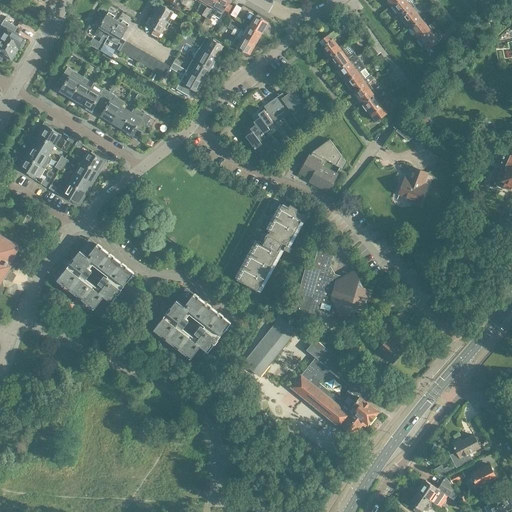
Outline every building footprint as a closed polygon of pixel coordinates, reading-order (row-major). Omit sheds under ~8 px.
[(203,15),(206,17),(216,0),(202,0),(202,1),(209,5),(203,15)] [(228,0),(216,0),(206,17),(205,20),(209,22),(214,13),(221,17),(223,13),(226,9),(231,12),(234,6),(229,3),(230,1),(228,0)] [(400,0),(393,6),(401,17),(419,3),(417,0),(416,1),(414,0),(400,0)] [(157,11),(154,15),(170,23),(172,19),(170,18),(174,12),(160,4),(160,5),(158,3),(154,9),(157,11)] [(410,27),(411,28),(428,14),(426,11),(425,13),(418,5),(420,3),(419,3),(401,17),(410,27)] [(231,15),(236,18),(242,8),(237,5),(231,15)] [(97,48),(100,50),(117,20),(114,18),(115,16),(109,12),(108,14),(107,14),(104,20),(99,17),(94,24),(98,27),(97,28),(105,32),(102,37),(103,37),(101,42),(97,48)] [(250,25),(249,27),(260,32),(262,34),(269,22),(251,12),(245,22),(250,25)] [(416,38),(417,39),(431,29),(437,24),(436,24),(434,21),(428,26),(423,20),(429,15),(428,14),(411,28),(409,29),(412,32),(414,34),(415,33),(418,37),(416,38)] [(170,23),(154,15),(152,19),(150,18),(146,23),(148,25),(155,29),(152,35),(159,39),(165,27),(167,28),(170,23)] [(4,19),(0,26),(0,38),(18,49),(18,48),(19,48),(20,47),(22,48),(26,41),(24,40),(25,39),(14,32),(17,27),(4,19)] [(122,22),(117,20),(100,50),(101,50),(103,46),(107,48),(108,46),(109,46),(114,37),(120,41),(121,39),(129,26),(128,26),(129,24),(123,21),(122,22)] [(249,27),(247,31),(246,33),(231,25),(229,29),(234,32),(243,37),(256,44),(262,34),(260,32),(249,27)] [(322,47),(331,59),(342,50),(333,39),(343,32),(339,27),(320,41),(323,46),(322,47)] [(84,32),(80,29),(79,28),(75,34),(80,37),(83,32),(84,32)] [(183,31),(177,28),(174,33),(180,36),(183,31)] [(431,29),(417,39),(422,45),(424,44),(428,49),(430,47),(434,52),(442,45),(438,40),(440,38),(436,33),(435,34),(433,32),(431,29)] [(184,32),(183,31),(180,36),(181,36),(180,37),(192,44),(194,40),(188,36),(184,32)] [(256,44),(243,37),(234,32),(232,36),(241,41),(238,47),(243,50),(242,54),(248,56),(249,54),(250,54),(256,44)] [(190,48),(192,44),(180,37),(174,49),(179,52),(183,44),(190,48)] [(16,51),(18,49),(0,38),(0,55),(1,53),(12,60),(17,52),(16,51)] [(205,38),(199,48),(217,58),(224,46),(211,39),(210,41),(205,38)] [(125,54),(131,44),(126,41),(120,51),(125,54)] [(130,57),(136,47),(131,44),(125,54),(130,57)] [(135,60),(141,50),(136,47),(130,57),(135,60)] [(199,48),(193,59),(210,69),(217,58),(199,48)] [(336,66),(339,70),(359,56),(356,52),(350,57),(344,48),(342,50),(331,59),(329,60),(334,67),(336,66)] [(140,63),(146,53),(141,50),(135,60),(140,63)] [(145,66),(151,55),(146,53),(140,63),(145,66)] [(150,68),(156,58),(151,55),(145,66),(150,68)] [(344,77),(348,84),(368,69),(367,68),(368,67),(359,56),(339,70),(337,72),(338,73),(342,78),(344,77)] [(155,71),(161,61),(156,58),(150,68),(155,71)] [(193,59),(187,70),(204,80),(210,69),(193,59)] [(160,74),(166,64),(161,61),(155,71),(160,74)] [(173,63),(171,67),(178,71),(181,73),(181,74),(184,75),(181,81),(177,87),(189,94),(192,89),(197,92),(204,80),(187,70),(180,67),(173,63)] [(166,64),(160,74),(165,77),(171,67),(166,64)] [(59,93),(70,99),(81,82),(80,82),(83,77),(74,72),(75,71),(68,67),(60,79),(66,83),(59,93)] [(354,94),(356,97),(372,85),(370,83),(375,79),(373,75),(372,75),(368,69),(348,84),(355,93),(354,94)] [(70,99),(80,105),(91,88),(81,82),(70,99)] [(97,102),(102,105),(110,92),(104,88),(103,89),(94,83),(91,88),(80,105),(91,112),(97,102)] [(362,105),(365,109),(382,96),(380,93),(384,90),(381,86),(376,90),(372,85),(356,97),(359,101),(360,100),(363,104),(362,105)] [(116,95),(113,94),(117,87),(114,86),(110,92),(102,105),(107,107),(101,117),(111,124),(122,107),(125,102),(115,96),(116,95)] [(314,118),(293,90),(281,99),(279,95),(264,106),(267,110),(275,120),(287,138),(294,132),(283,118),(291,112),(302,127),(314,118)] [(385,101),(382,96),(365,109),(367,113),(369,111),(371,115),(372,115),(376,120),(382,115),(390,110),(387,105),(389,104),(386,101),(385,101)] [(132,113),(122,107),(111,124),(122,130),(132,113)] [(132,113),(122,130),(132,136),(136,129),(143,133),(145,130),(144,129),(145,127),(149,129),(152,124),(148,121),(151,117),(145,113),(144,114),(135,108),(132,113)] [(270,129),(268,127),(273,123),(273,122),(275,120),(267,110),(265,111),(264,109),(258,114),(260,117),(254,121),(256,124),(263,134),(270,129)] [(40,133),(39,136),(54,145),(60,134),(52,129),(53,127),(45,122),(38,132),(40,133)] [(252,131),(246,136),(255,149),(262,144),(260,141),(265,137),(263,134),(256,124),(250,128),(252,131)] [(409,139),(414,134),(401,124),(396,129),(409,139)] [(35,137),(31,145),(48,155),(54,145),(39,136),(37,138),(35,137)] [(310,153),(299,172),(311,179),(309,181),(328,191),(339,172),(338,172),(337,172),(340,166),(341,167),(346,159),(329,139),(312,152),(310,154),(310,153)] [(474,140),(471,147),(478,150),(481,143),(474,140)] [(271,145),(274,150),(278,154),(281,149),(276,142),(271,145)] [(48,155),(31,145),(26,153),(28,154),(26,156),(41,166),(42,165),(45,167),(51,157),(48,155)] [(274,150),(269,160),(274,162),(278,154),(274,150)] [(89,151),(82,162),(97,171),(99,168),(101,169),(107,159),(99,154),(97,156),(89,151)] [(496,159),(507,164),(505,169),(507,170),(502,180),(504,181),(502,186),(511,189),(511,155),(511,156),(499,151),(496,159)] [(35,176),(41,166),(26,156),(25,159),(23,158),(17,168),(25,173),(27,171),(35,176)] [(82,162),(76,172),(93,183),(98,175),(96,173),(97,171),(82,162)] [(412,200),(420,203),(427,185),(424,183),(428,172),(413,166),(409,178),(405,176),(399,193),(413,198),(412,200)] [(76,172),(73,177),(69,174),(65,180),(85,192),(87,189),(89,190),(93,183),(76,172)] [(83,194),(85,192),(65,180),(59,190),(60,191),(72,198),(71,200),(79,205),(85,195),(83,194)] [(269,234),(268,233),(266,234),(262,233),(261,239),(262,239),(260,241),(258,240),(237,279),(258,291),(279,252),(282,253),(284,249),(290,252),(292,248),(287,246),(299,224),(298,224),(298,222),(299,220),(304,222),(308,214),(290,205),(289,207),(283,204),(268,230),(270,231),(269,234)] [(0,280),(3,276),(1,274),(15,251),(14,250),(17,245),(7,239),(6,240),(0,236),(0,280)] [(111,303),(134,273),(90,238),(81,249),(67,267),(57,280),(94,309),(104,297),(111,303)] [(341,317),(357,306),(363,308),(366,300),(367,299),(365,299),(366,297),(367,297),(368,296),(367,296),(369,288),(363,286),(353,270),(338,279),(332,278),(334,273),(330,266),(333,255),(317,251),(312,267),(306,265),(306,266),(307,266),(300,289),(299,289),(293,309),(308,313),(308,312),(334,320),(340,316),(341,317)] [(200,346),(208,352),(231,323),(187,288),(168,312),(163,318),(154,330),(191,358),(200,346)] [(274,321),(276,323),(262,340),(261,339),(257,344),(258,345),(243,363),(259,376),(296,330),(278,315),(274,321)] [(380,324),(391,334),(399,325),(387,315),(380,324)] [(378,350),(393,363),(394,361),(395,362),(400,357),(398,356),(405,349),(387,334),(383,339),(385,341),(378,350)] [(334,353),(334,354),(315,339),(306,350),(316,357),(291,387),(340,427),(342,424),(354,433),(361,424),(364,426),(367,422),(368,423),(378,411),(366,402),(372,395),(359,384),(364,377),(334,353)] [(40,354),(32,375),(42,380),(41,385),(47,389),(54,375),(48,372),(52,360),(40,354)] [(67,378),(59,392),(67,395),(69,389),(80,394),(89,374),(77,370),(72,380),(67,378)] [(89,374),(80,394),(92,397),(89,404),(96,407),(102,393),(96,391),(100,379),(89,374)] [(115,401),(108,414),(115,417),(117,412),(128,418),(140,398),(133,394),(132,396),(127,394),(122,404),(115,401)] [(151,418),(140,427),(145,433),(150,428),(158,437),(172,422),(163,415),(156,421),(151,418)] [(172,422),(158,437),(166,445),(162,449),(168,454),(178,443),(173,438),(180,431),(172,422)] [(15,435),(14,445),(29,448),(34,449),(35,449),(35,437),(30,437),(30,434),(22,434),(22,436),(15,435)] [(451,454),(456,463),(457,462),(459,467),(472,461),(468,453),(479,447),(473,435),(462,441),(461,439),(454,443),(455,446),(453,446),(454,447),(452,448),(454,450),(451,451),(452,453),(451,454)] [(13,446),(12,457),(13,457),(33,461),(34,449),(29,448),(13,446)] [(13,457),(10,469),(31,472),(33,461),(13,457)] [(437,466),(440,475),(451,470),(449,465),(443,468),(442,464),(437,466)] [(496,477),(490,464),(485,466),(484,465),(478,468),(479,469),(472,473),(474,478),(469,481),(473,488),(496,477)] [(10,469),(8,482),(28,484),(31,472),(10,469)] [(449,476),(452,484),(465,477),(461,470),(449,476)] [(180,473),(166,473),(167,482),(169,482),(173,482),(173,494),(189,494),(189,492),(196,491),(196,484),(193,484),(193,481),(180,481),(180,473)] [(418,490),(417,491),(429,499),(437,505),(445,493),(454,499),(458,493),(450,481),(447,477),(444,478),(441,483),(437,488),(425,480),(424,481),(423,481),(417,489),(418,490)] [(138,499),(128,506),(133,511),(149,511),(143,505),(149,500),(138,489),(133,494),(138,499)] [(420,511),(429,499),(417,491),(410,502),(415,506),(413,509),(416,511),(420,511)] [(509,511),(507,508),(511,506),(505,494),(490,502),(490,503),(485,506),(487,511),(509,511)] [(5,498),(4,511),(25,511),(25,504),(27,504),(26,499),(5,498)]
